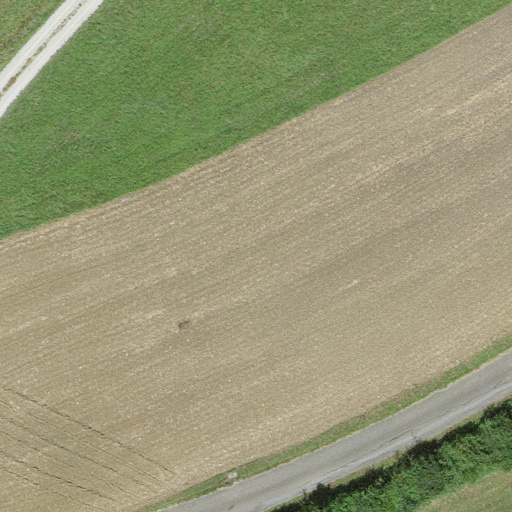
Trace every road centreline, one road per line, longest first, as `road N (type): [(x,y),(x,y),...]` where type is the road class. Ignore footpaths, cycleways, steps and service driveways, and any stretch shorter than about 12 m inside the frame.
road 1 (track): [(511,361),(318,467),(202,511)]
road 2 (track): [(86,0),(0,90)]
